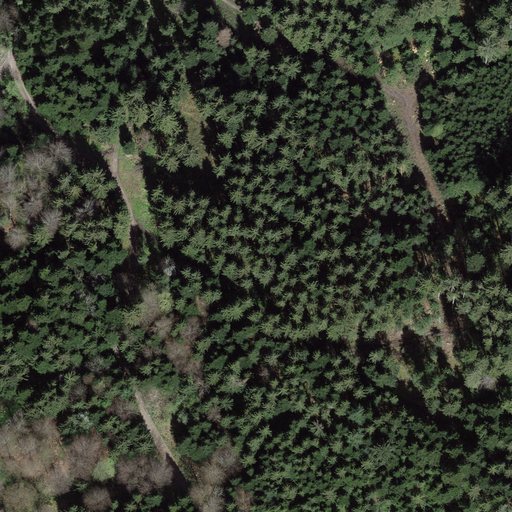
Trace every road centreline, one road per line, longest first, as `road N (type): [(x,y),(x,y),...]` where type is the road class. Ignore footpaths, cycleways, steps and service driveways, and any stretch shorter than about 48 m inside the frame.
road 1 (track): [(9,0),(22,98),(46,131),(110,175),(122,194),(133,262),(116,350),(131,394),(201,511)]
road 2 (track): [(110,175),(150,0)]
road 3 (track): [(116,350),(44,386),(0,431)]
